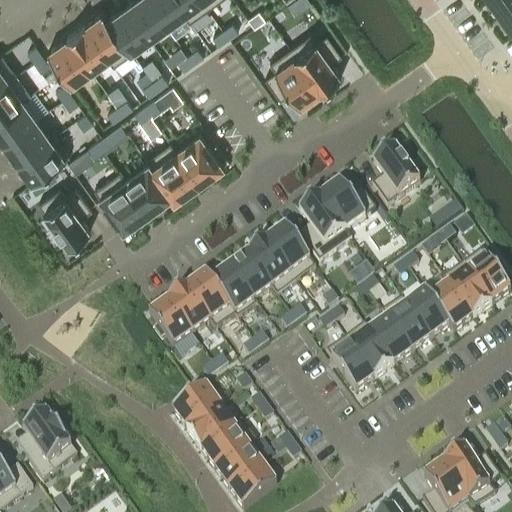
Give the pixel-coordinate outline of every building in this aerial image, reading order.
[(148,0),(132,0),(125,5),(149,38),(167,26),(148,0)] [(175,0),(148,0),(167,26),(184,14),(184,13),(175,0)] [(175,0),(184,13),(184,14),(189,21),(208,8),(201,0),(175,0)] [(201,0),(208,8),(219,0),(201,0)] [(511,0),(491,0),(501,13),(511,5),(511,0)] [(108,18),(107,18),(131,51),(132,51),(149,38),(125,5),(108,18)] [(511,5),(501,13),(511,27),(511,5)] [(103,11),(84,24),(111,61),(110,62),(113,66),(132,52),(132,51),(131,51),(107,18),(108,18),(103,11)] [(232,22),(223,29),(228,38),(238,31),(232,22)] [(84,24),(67,36),(91,70),(90,71),(93,74),(110,62),(111,61),(84,24)] [(223,29),(213,36),(219,45),(228,38),(223,29)] [(310,33),(290,47),(321,90),(341,76),(332,62),(342,54),(327,33),(316,41),(310,33)] [(67,36),(48,50),(72,84),(90,71),(91,70),(67,36)] [(36,45),(27,51),(34,61),(43,55),(36,45)] [(276,70),(265,78),(280,99),(291,91),(300,104),(320,91),(321,90),(290,47),(270,62),(276,70)] [(197,48),(187,55),(193,63),(203,56),(197,48)] [(2,53),(0,54),(0,85),(17,73),(2,53)] [(43,55),(34,61),(41,71),(50,65),(43,55)] [(187,55),(178,62),(184,70),(193,63),(187,55)] [(0,85),(0,114),(23,98),(24,99),(32,94),(17,73),(0,85)] [(162,74),(152,81),(158,89),(168,82),(162,74)] [(152,81),(143,88),(148,96),(158,89),(152,81)] [(64,84),(56,90),(63,100),(71,94),(64,84)] [(71,94),(63,100),(70,109),(78,103),(71,94)] [(23,98),(0,114),(0,136),(4,142),(37,118),(24,99),(23,98)] [(127,99),(117,106),(123,114),(132,107),(127,99)] [(154,99),(144,106),(150,114),(160,107),(154,99)] [(117,106),(107,113),(113,121),(123,114),(117,106)] [(144,106),(134,113),(140,121),(150,114),(144,106)] [(85,113),(77,119),(84,129),(92,123),(85,113)] [(37,118),(4,142),(18,161),(51,137),(51,136),(37,118)] [(176,148),(175,149),(199,183),(201,182),(200,182),(222,166),(222,167),(224,165),(223,163),(222,163),(201,134),(202,133),(200,131),(198,133),(176,148)] [(106,133),(97,140),(103,148),(112,141),(106,133)] [(51,137),(18,161),(33,181),(70,155),(55,134),(51,136),(51,137)] [(97,140),(87,147),(88,148),(93,155),(103,148),(97,140)] [(171,141),(145,159),(147,162),(147,163),(148,162),(172,195),(171,195),(173,198),(174,201),(177,199),(198,183),(198,184),(199,183),(175,149),(176,148),(171,141)] [(88,148),(77,155),(83,163),(93,156),(93,155),(88,148)] [(383,179),(372,187),(387,209),(420,186),(417,182),(420,180),(413,170),(410,172),(395,151),(373,166),(383,179)] [(126,178),(124,179),(148,212),(150,211),(149,211),(171,195),(172,195),(148,162),(147,163),(126,178)] [(120,170),(94,188),(100,196),(99,196),(101,198),(122,227),(123,230),(126,228),(147,213),(148,212),(124,179),(126,178),(125,177),(125,178),(120,170)] [(321,199),(320,199),(345,235),(346,234),(365,220),(376,213),(361,191),(350,199),(340,185),(321,199)] [(59,187),(38,202),(47,214),(43,216),(51,226),(54,224),(69,245),(90,230),(81,217),(92,209),(76,187),(65,195),(59,187)] [(309,228),(298,235),(319,265),(352,242),(346,234),(345,235),(320,199),(299,214),(309,228)] [(439,215),(429,222),(436,231),(446,224),(439,215)] [(286,229),(267,243),(296,284),(316,270),(286,229)] [(450,229),(440,236),(446,244),(456,237),(450,229)] [(440,236),(431,243),(436,251),(446,244),(440,236)] [(267,243),(248,256),(248,257),(272,290),(271,290),(277,298),(296,284),(267,243)] [(481,253),(462,266),(491,307),(511,293),(502,282),(506,280),(498,270),(495,272),(481,253)] [(413,256),(403,263),(409,271),(418,264),(413,256)] [(248,257),(230,270),(254,303),(254,302),(271,290),(272,290),(248,257)] [(403,263),(393,269),(399,278),(409,271),(403,263)] [(443,280),(448,288),(449,288),(473,321),(492,308),(491,307),(462,266),(443,280)] [(211,283),(235,318),(237,321),(257,306),(254,302),(254,303),(230,270),(211,283)] [(206,276),(187,290),(211,323),(210,324),(215,332),(235,318),(211,283),(206,276)] [(372,278),(363,285),(369,293),(378,286),(372,278)] [(363,285),(353,292),(359,300),(369,293),(363,285)] [(431,301),(430,301),(449,327),(448,328),(453,334),(454,334),(473,321),(449,288),(448,288),(431,301)] [(187,290),(168,303),(192,337),(210,324),(211,323),(187,290)] [(332,294),(322,301),(328,309),(338,302),(332,294)] [(408,307),(407,308),(430,341),(448,328),(449,327),(430,301),(431,301),(426,294),(408,307)] [(382,313),(382,314),(384,318),(385,317),(412,354),(430,341),(407,308),(408,307),(402,299),(401,300),(382,313)] [(168,303),(149,317),(157,329),(154,331),(161,341),(165,339),(173,351),(192,337),(168,303)] [(300,308),(290,315),(296,324),(306,317),(300,308)] [(338,309),(328,316),(334,324),(344,317),(338,309)] [(290,315),(281,322),(287,331),(296,324),(290,315)] [(328,316),(319,323),(325,331),(334,324),(328,316)] [(368,330),(367,330),(393,367),(412,354),(385,317),(384,318),(368,330)] [(364,326),(345,340),(375,381),(394,368),(393,367),(367,330),(368,330),(365,326),(364,326)] [(263,335),(253,342),(259,350),(269,343),(263,335)] [(345,340),(326,353),(355,394),(375,381),(345,340)] [(253,342),(243,349),(249,357),(259,350),(253,342)] [(222,358),(212,365),(218,373),(228,366),(222,358)] [(212,365),(203,372),(208,380),(218,373),(212,365)] [(245,377),(237,383),(244,393),(252,387),(245,377)] [(206,390),(173,413),(187,433),(220,410),(206,390)] [(259,397),(251,402),(258,412),(266,407),(259,397)] [(266,407),(258,412),(266,423),(274,417),(266,407)] [(220,410),(187,433),(201,453),(234,429),(220,410)] [(46,415),(23,432),(37,450),(25,458),(43,482),(77,458),(66,443),(67,443),(64,439),(67,437),(58,424),(55,426),(52,422),(46,415)] [(493,428),(485,433),(493,444),(501,438),(493,428)] [(234,429),(201,453),(215,473),(248,449),(234,429)] [(287,436),(279,442),(286,452),(294,446),(287,436)] [(501,438),(493,444),(500,454),(508,448),(501,438)] [(294,446),(286,452),(293,462),(301,456),(294,446)] [(248,449),(215,473),(229,492),(262,468),(248,449)] [(464,450),(444,465),(469,500),(468,501),(474,509),(495,493),(489,485),(500,478),(485,457),(474,464),(464,450)] [(0,467),(0,511),(33,489),(15,465),(4,473),(0,467)] [(433,493),(422,501),(429,511),(452,511),(468,501),(469,500),(444,465),(424,480),(433,493)] [(262,468),(229,492),(243,511),(244,511),(277,489),(262,468)]
